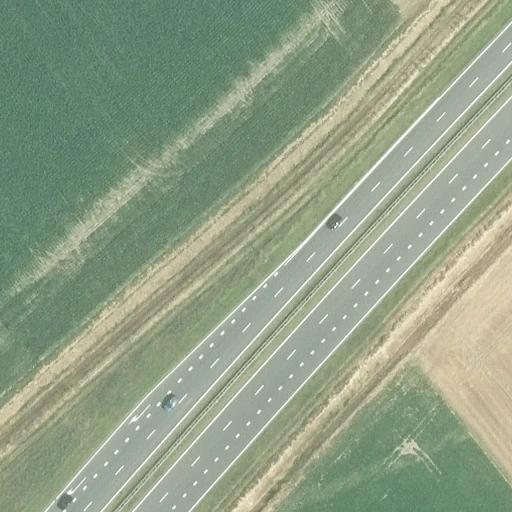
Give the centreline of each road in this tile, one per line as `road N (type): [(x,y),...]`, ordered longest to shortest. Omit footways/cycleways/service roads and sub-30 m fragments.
road 1 (trunk): [(511,44),(83,511)]
road 2 (trunk): [(153,511),(511,116)]
